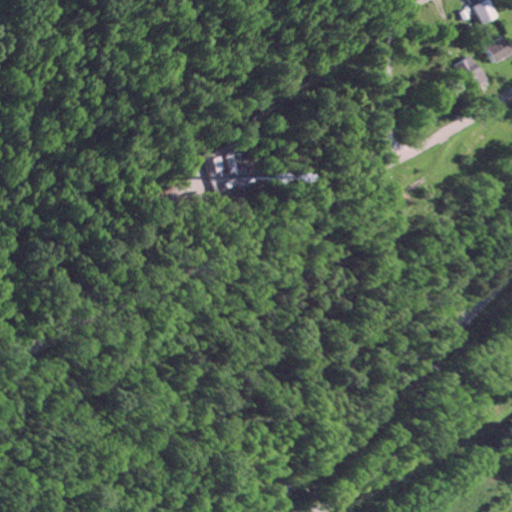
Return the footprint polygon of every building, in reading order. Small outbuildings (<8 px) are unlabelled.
[(477,0),(467,5),(475,24),(491,17),(482,0),(477,0)] [(507,53),(497,36),(480,46),(489,63),(507,53)] [(465,55),(448,64),(463,90),(479,80),(465,55)] [(217,156),(224,173),(231,171),(224,153),(217,156)] [(205,158),(210,170),(216,168),(211,156),(205,158)]
